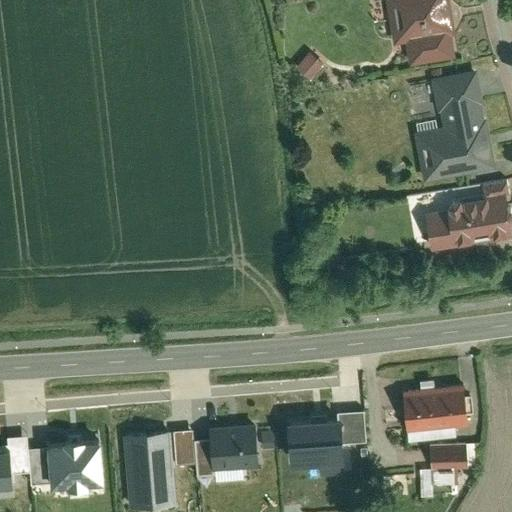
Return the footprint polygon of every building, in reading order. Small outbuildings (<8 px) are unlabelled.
[(452,31),(446,0),(383,0),(390,41),(402,39),(406,63),(451,56),(448,32),(452,31)] [(307,82),(321,65),(304,51),(290,68),(307,82)] [(479,102),(472,67),(428,75),(435,110),(437,110),(440,125),(411,131),(420,178),(491,164),(482,117),(480,117),(477,102),(479,102)] [(481,179),(483,193),(504,190),(505,190),(503,176),(481,179)] [(429,247),(511,232),(504,190),(483,193),(463,197),(462,192),(448,194),(449,199),(437,201),(438,207),(422,210),(429,247)] [(463,423),(462,410),(468,410),(467,392),(461,392),(460,382),(400,386),(404,435),(451,432),(450,424),(463,423)] [(338,416),(339,425),(340,444),(366,443),(362,414),(338,416)] [(339,425),(288,428),(291,468),(341,465),(340,444),(339,425)] [(254,427),(208,431),(209,442),(211,469),(257,465),(254,427)] [(169,433),(123,437),(128,499),(174,495),(169,433)] [(193,433),(173,435),(176,467),(195,465),(193,443),(193,433)] [(100,436),(46,440),(47,451),(49,480),(65,479),(65,482),(85,480),(85,477),(102,476),(100,436)] [(8,440),(9,456),(11,474),(30,472),(28,452),(27,439),(8,440)] [(465,439),(431,442),(434,481),(454,480),(452,464),(467,463),(465,439)] [(209,442),(193,443),(195,465),(198,476),(211,475),(211,469),(209,442)] [(47,451),(28,452),(30,472),(31,485),(50,484),(49,480),(47,451)] [(9,456),(0,456),(0,491),(12,491),(11,474),(9,456)]
